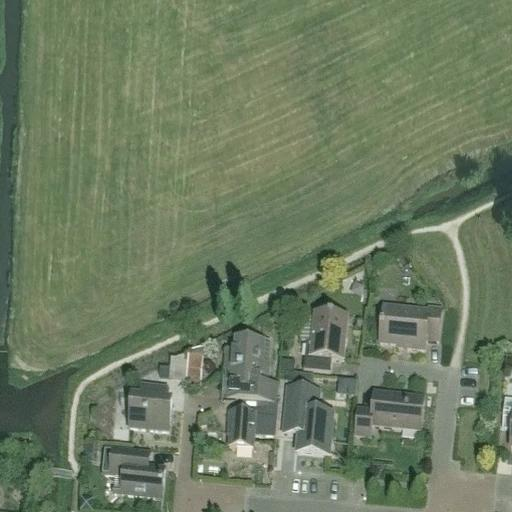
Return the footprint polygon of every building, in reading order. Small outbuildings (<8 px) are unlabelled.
[(427,313),(383,309),(378,347),(406,350),(406,352),(424,354),(425,344),(437,345),(441,312),(427,310),(427,313)] [(347,321),(314,317),(311,345),(305,344),(302,373),(329,376),(331,362),(343,364),(347,321)] [(225,352),(223,372),(227,372),(225,403),(241,405),(276,407),(277,388),(277,386),(266,385),(268,369),(269,343),(259,343),(239,341),(239,353),(225,352)] [(171,403),(165,403),(166,391),(141,388),(140,400),(131,399),(128,431),(168,435),(171,403)] [(332,417),(317,416),(318,395),(287,392),(282,436),(297,437),(296,456),(328,459),(332,417)] [(424,400),(373,395),(372,413),(358,412),(355,439),(370,441),(371,429),(420,435),(424,400)] [(511,401),(504,401),(501,431),(511,432),(510,451),(511,451),(511,401)] [(229,416),(227,439),(229,439),(228,450),(252,451),(255,418),(265,419),(273,420),(274,407),(276,407),(241,405),(241,416),(229,416)] [(112,452),(109,478),(123,479),(121,497),(161,501),(164,471),(149,470),(150,456),(140,455),(112,452)] [(275,462),(272,493),(289,495),(292,464),(275,462)]
